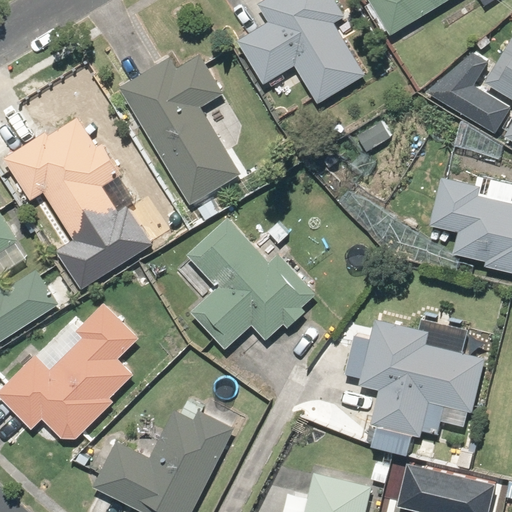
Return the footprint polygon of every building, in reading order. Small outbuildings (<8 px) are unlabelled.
[(342,15),(332,0),(269,0),(259,7),(269,23),(238,42),(264,83),(295,64),(320,104),(363,77),(330,23),(342,15)] [(368,0),(391,38),(453,0),(482,0),(485,5),(494,0),(368,0)] [(511,36),(484,86),(511,102),(511,129),(506,139),(511,142),(511,36)] [(474,52),(426,91),(498,133),(511,108),(511,107),(477,88),(492,62),(474,52)] [(163,62),(118,89),(189,205),(240,174),(200,110),(225,95),(203,59),(173,77),(163,62)] [(393,140),(382,120),(356,136),(367,155),(393,140)] [(43,134),(4,159),(30,200),(44,191),(80,247),(122,219),(102,188),(122,176),(101,144),(94,148),(76,122),(47,140),(43,134)] [(480,183),(441,177),(434,227),(457,231),(453,257),(485,262),(483,270),(511,274),(511,204),(510,204),(511,188),(511,183),(492,180),(489,199),(477,197),(480,183)] [(289,235),(262,208),(246,224),(259,238),(267,230),(280,244),(289,235)] [(0,345),(60,307),(35,267),(4,287),(0,280),(0,273),(27,256),(0,213),(0,345)] [(269,263),(226,218),(175,267),(205,299),(191,312),(224,347),(248,323),(266,342),(284,325),(287,329),(303,314),(299,310),(315,295),(277,255),(269,263)] [(152,286),(138,261),(123,270),(137,295),(152,286)] [(76,333),(67,323),(0,389),(0,398),(30,428),(42,416),(72,446),(114,405),(109,400),(133,376),(118,361),(139,340),(104,305),(76,333)] [(414,430),(438,435),(440,424),(468,429),(481,358),(465,356),(470,328),(420,319),(418,329),(374,321),(363,385),(380,389),(370,443),(410,450),(414,430)] [(137,511),(191,511),(233,428),(199,412),(201,408),(184,400),(177,415),(170,412),(149,456),(115,440),(91,489),(137,511)] [(363,511),(369,488),(310,475),(305,500),(286,496),(282,511),(363,511)]
